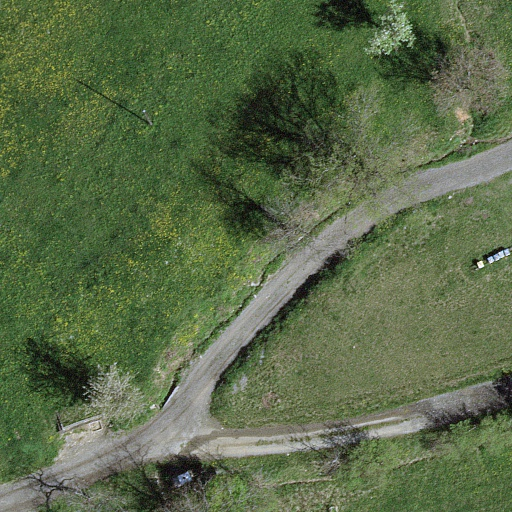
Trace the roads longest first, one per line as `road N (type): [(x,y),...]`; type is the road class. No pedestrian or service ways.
road 1 (track): [(511,43),(351,195),(253,305),(160,431),(120,456)]
road 2 (track): [(0,502),(120,456),(378,435),(511,393)]
